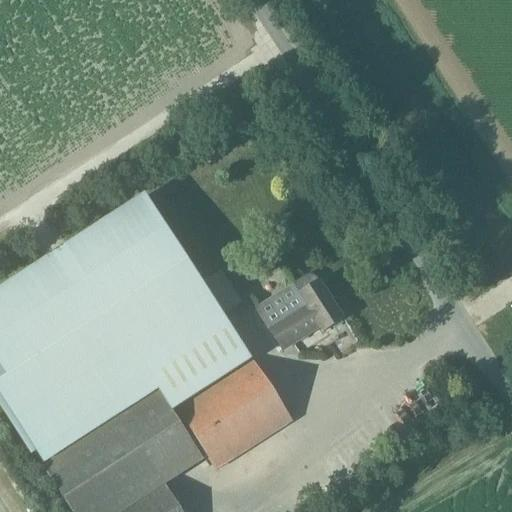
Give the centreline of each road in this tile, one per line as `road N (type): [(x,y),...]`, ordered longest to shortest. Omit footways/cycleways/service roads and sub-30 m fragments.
road 1 (unclassified): [(511,399),(253,0)]
road 2 (unknown): [(238,511),(458,317)]
